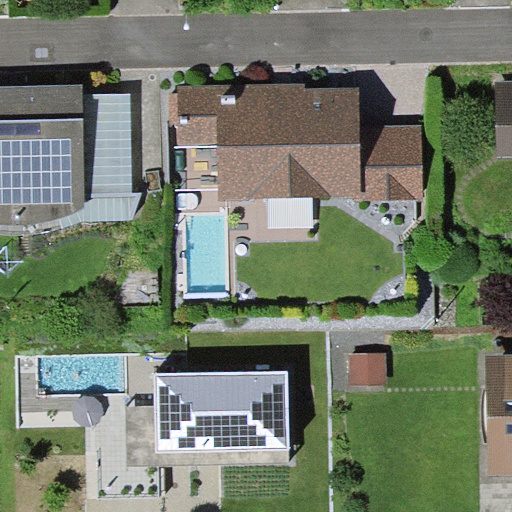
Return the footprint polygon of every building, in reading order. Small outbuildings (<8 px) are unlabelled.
[(511,81),(496,82),(498,157),(511,156),(511,81)] [(306,82),(179,85),(180,147),(218,146),(219,200),(363,196),(361,126),(360,86),(306,87),(306,82)] [(0,85),(0,223),(2,223),(13,224),(30,223),(45,221),(58,217),(69,214),(76,211),(86,206),(85,198),(83,93),(82,84),(0,85)] [(130,92),(83,93),(85,198),(132,197),(132,193),(130,92)] [(361,126),(363,196),(363,200),(430,198),(428,124),(361,126)] [(0,223),(0,233),(7,234),(18,235),(30,234),(42,234),(49,232),(57,230),(65,227),(73,224),(83,221),(134,219),(141,193),(132,193),(132,197),(85,198),(86,206),(76,211),(69,214),(58,217),(45,221),(30,223),(13,224),(2,223),(0,223)] [(386,353),(351,353),(351,385),(387,384),(386,353)] [(511,354),(486,355),(488,474),(511,473),(511,354)] [(287,370),(154,373),(156,451),(289,448),(287,370)]
